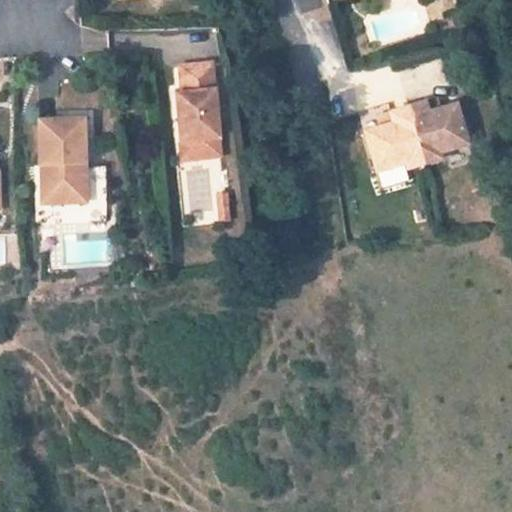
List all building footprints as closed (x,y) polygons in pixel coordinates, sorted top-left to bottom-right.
[(83,51),(109,50),(108,30),(82,31),(83,51)] [(211,74),(180,79),(184,106),(178,107),(185,154),(223,148),(211,74)] [(434,113),(422,117),(425,127),(437,124),(434,113)] [(422,117),(387,127),(390,137),(378,141),(362,146),(374,187),(402,179),(404,183),(438,173),(437,168),(466,160),(454,119),(437,124),(425,127),(422,117)] [(387,127),(375,131),(378,141),(390,137),(387,127)] [(81,134),(36,135),(37,179),(44,179),(45,218),(103,217),(102,181),(82,181),(81,134)] [(225,167),(223,148),(185,154),(188,172),(225,167)] [(44,179),(37,179),(37,218),(45,218),(44,179)] [(233,203),(225,204),(226,218),(235,217),(233,203)] [(235,217),(226,218),(229,232),(238,231),(235,217)]
